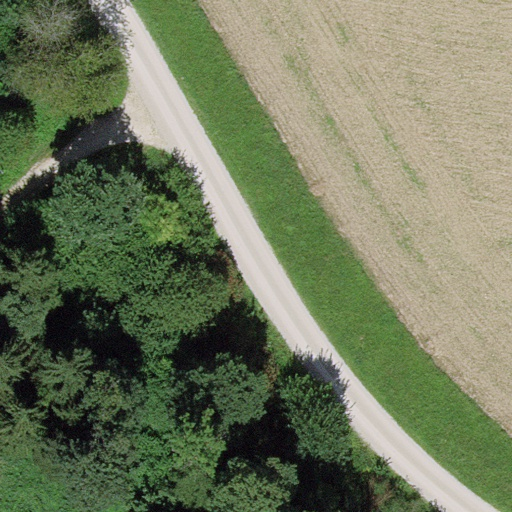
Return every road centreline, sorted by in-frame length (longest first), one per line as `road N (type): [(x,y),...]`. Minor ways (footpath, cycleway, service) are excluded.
road 1 (track): [(103,0),(149,66),(314,367),(476,511)]
road 2 (track): [(149,66),(0,196)]
